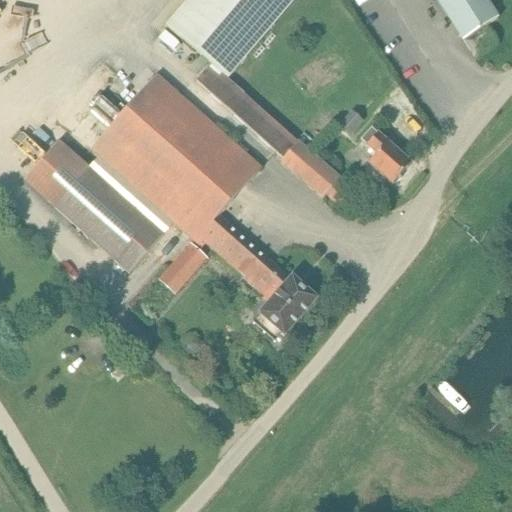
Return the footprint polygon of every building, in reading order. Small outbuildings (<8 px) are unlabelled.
[(296,0),(186,0),(165,26),(228,80),(296,0)] [(436,0),(463,41),(464,42),(487,27),(498,20),(498,19),(485,0),(436,0)] [(503,44),(490,25),(465,42),(477,61),(503,44)] [(196,83),(273,152),(283,160),(280,163),(323,199),(325,196),(342,210),(352,199),(354,197),(337,182),(339,179),(297,143),(210,66),(196,83)] [(218,216),(261,168),(157,76),(90,152),(98,159),(173,225),(194,244),(218,216)] [(350,137),(363,122),(351,112),(338,127),(350,137)] [(369,164),(393,186),(412,165),(371,129),(360,141),(367,147),(366,148),(376,156),(369,164)] [(164,235),(89,169),(59,142),(23,182),(128,276),(164,235)] [(289,279),(268,260),(218,216),(194,244),(201,250),(205,246),(269,303),(257,316),(283,339),(318,300),(291,277),(289,279)] [(158,282),(174,296),(205,261),(190,247),(158,282)] [(201,347),(199,340),(194,335),(186,336),(182,342),(183,350),(189,354),(196,353),(201,347)]
